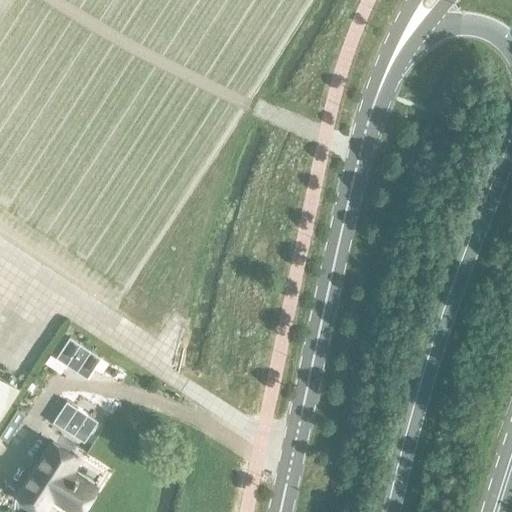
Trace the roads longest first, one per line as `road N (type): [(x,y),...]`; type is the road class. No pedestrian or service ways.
road 1 (secondary): [(279,511),(360,143),(406,32)]
road 2 (primary): [(511,156),(439,336),(390,511)]
road 3 (track): [(105,0),(252,108),(325,136)]
